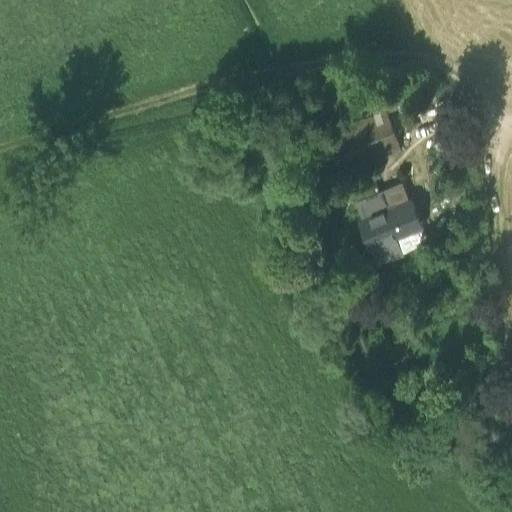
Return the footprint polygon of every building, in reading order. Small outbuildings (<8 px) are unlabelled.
[(408,79),(426,97),(434,90),(415,72),(415,71),(400,73),(404,83),(408,79)] [(317,137),(332,175),(351,167),(367,161),(402,148),(388,112),(412,103),(404,84),(366,99),(373,117),(317,137)] [(367,161),(351,167),(364,198),(378,192),(380,192),(367,161)] [(380,192),(378,192),(364,198),(358,201),(365,217),(361,219),(378,261),(402,251),(396,235),(420,225),(409,199),(403,182),(380,192)] [(420,225),(396,235),(402,251),(426,240),(420,225)] [(297,277),(313,303),(326,296),(320,286),(341,273),(331,257),(297,277)] [(440,367),(448,384),(467,375),(459,358),(440,367)]
